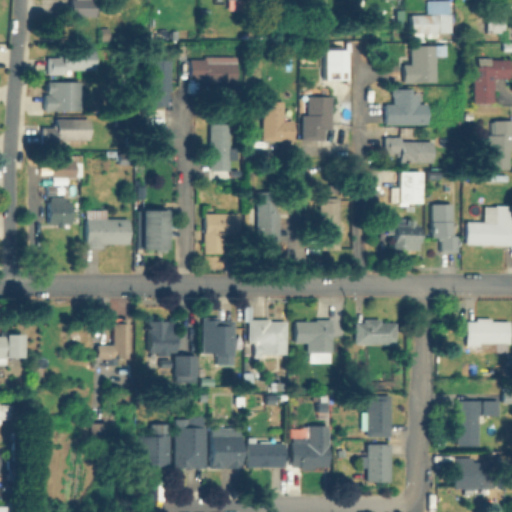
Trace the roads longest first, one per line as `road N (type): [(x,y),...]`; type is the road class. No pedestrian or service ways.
road 1 (residential): [(133,282),(454,281)]
road 2 (residential): [(422,281),(409,497)]
road 3 (residential): [(409,497),(396,505),(254,506)]
road 4 (residential): [(17,0),(6,152)]
road 5 (residential): [(297,142),(294,281)]
road 6 (residential): [(6,152),(6,282)]
road 7 (residential): [(6,282),(133,282)]
